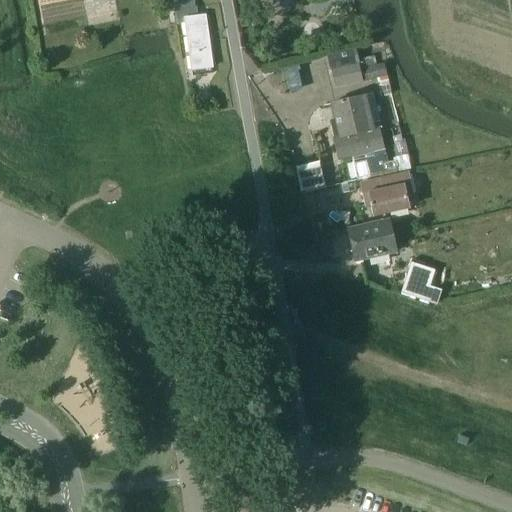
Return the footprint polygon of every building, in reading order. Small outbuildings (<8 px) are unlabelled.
[(210,69),(203,17),(196,18),(194,8),(174,11),(176,25),(183,24),(189,71),(210,69)] [(360,83),(353,52),(327,58),(335,90),(360,83)] [(358,70),(361,83),(385,77),(382,64),(358,70)] [(377,130),(380,129),(373,96),(330,105),(335,127),(331,128),(334,140),(333,141),(337,161),(361,155),(366,176),(378,173),(379,177),(391,175),(390,170),(388,170),(385,156),(384,157),(382,151),(377,130)] [(394,113),(384,115),(388,131),(390,131),(396,153),(404,152),(394,113)] [(405,198),(413,197),(407,172),(377,179),(380,192),(366,195),(372,219),(408,210),(405,198)] [(309,190),(294,193),(296,202),(311,199),(309,190)] [(394,253),(387,223),(347,232),(354,263),(394,253)] [(410,263),(404,280),(411,282),(407,294),(426,299),(431,288),(427,287),(433,270),(410,263)] [(458,435),(455,443),(464,446),(467,439),(458,435)]
